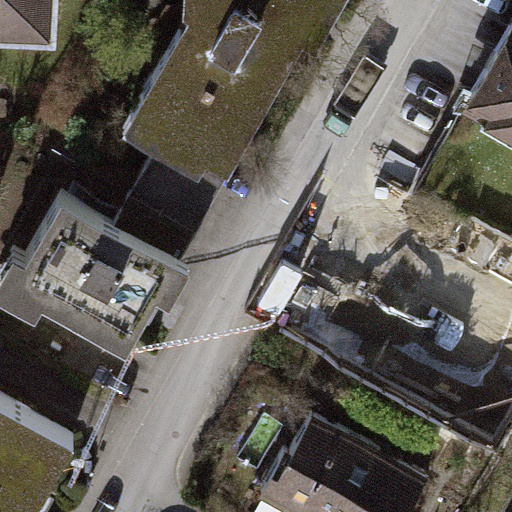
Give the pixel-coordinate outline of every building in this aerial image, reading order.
[(0,0),(0,19),(24,21),(24,0),(0,0)] [(193,0),(193,2),(181,26),(139,103),(174,121),(240,157),(325,0),(193,0)] [(511,16),(508,14),(466,92),(511,116),(511,16)] [(189,249),(240,157),(174,121),(123,213),(189,249)] [(67,182),(17,272),(139,339),(189,249),(123,213),(67,182)] [(355,292),(435,338),(483,256),(403,210),(355,292)] [(0,511),(32,511),(44,493),(82,430),(0,381),(0,511)] [(314,400),(268,481),(322,511),(404,511),(431,466),(381,438),(314,400)]
